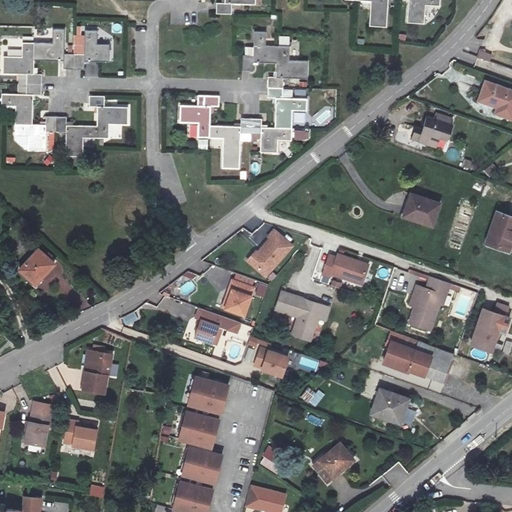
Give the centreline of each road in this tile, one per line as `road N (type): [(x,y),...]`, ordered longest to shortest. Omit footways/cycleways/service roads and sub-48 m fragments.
road 1 (residential): [(488,0),(456,43),(251,208)]
road 2 (residential): [(511,302),(251,208)]
road 3 (residential): [(198,248),(167,274),(0,369)]
road 4 (residential): [(152,84),(151,152),(198,248)]
road 5 (residential): [(219,511),(237,442),(224,438),(233,404),(259,411)]
